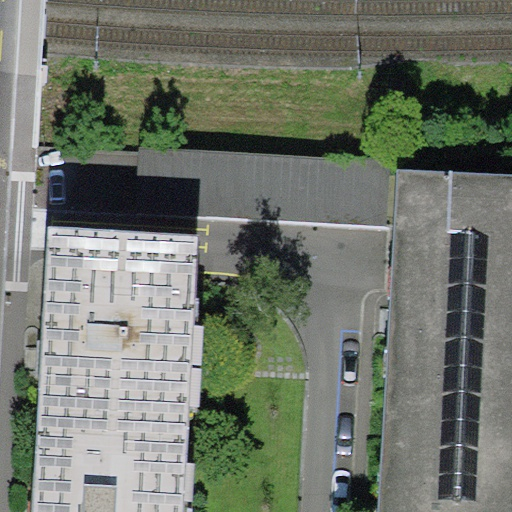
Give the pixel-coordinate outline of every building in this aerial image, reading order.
[(138,197),(137,212),(205,216),(209,156),(140,152),(138,197)] [(209,156),(205,216),(215,217),(235,218),(238,158),(209,156)] [(238,158),(235,218),(239,218),(264,219),(268,159),(238,158)] [(268,159),(264,219),(272,220),(294,221),(297,161),(268,159)] [(297,161),(294,221),(304,222),(324,223),(327,163),(297,161)] [(357,163),(354,224),(364,225),(384,226),(388,162),(357,163)] [(327,163),(324,223),(332,223),(354,224),(357,163),(327,163)] [(397,345),(393,426),(511,432),(511,195),(406,190),(397,345)] [(184,300),(191,300),(193,274),(185,273),(186,265),(59,258),(53,348),(42,348),(41,375),(52,375),(51,391),(47,462),(174,470),(175,463),(182,463),(184,437),(176,436),(184,300)] [(511,432),(393,426),(388,511),(510,511),(511,493),(511,432)] [(171,511),(174,470),(47,462),(44,509),(33,508),(32,511),(171,511)]
